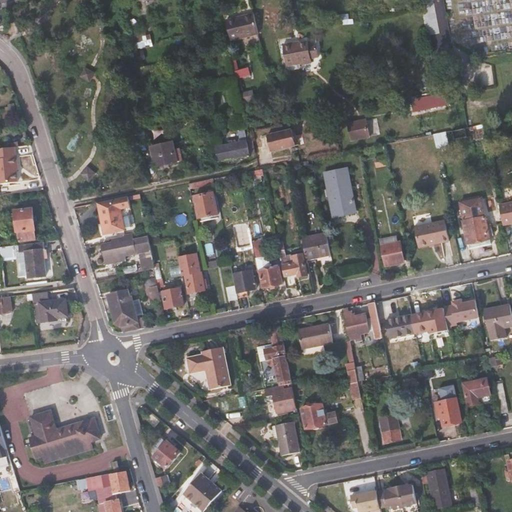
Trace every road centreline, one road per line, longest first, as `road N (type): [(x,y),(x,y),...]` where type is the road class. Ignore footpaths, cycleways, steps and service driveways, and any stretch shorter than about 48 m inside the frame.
road 1 (residential): [(511,265),(140,340),(108,355)]
road 2 (unclassified): [(108,355),(26,79),(0,51)]
road 3 (residential): [(511,439),(279,487)]
road 4 (tertiary): [(108,355),(279,487)]
road 5 (residential): [(108,355),(154,511)]
